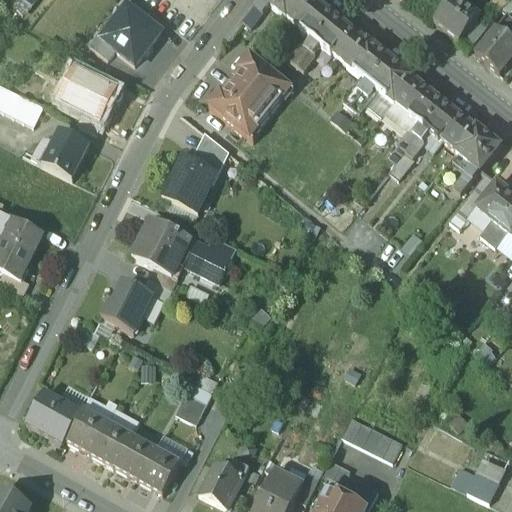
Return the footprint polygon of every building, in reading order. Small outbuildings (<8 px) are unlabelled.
[(127,13),(144,26),(152,16),(130,0),(129,0),(121,10),(126,14),(127,13)] [(265,0),(262,4),(263,5),(269,9),(286,22),(303,0),(265,0)] [(336,23),(306,0),(303,0),(287,21),(303,34),(301,37),(311,45),(316,48),(336,23)] [(511,5),(511,0),(497,0),(487,13),(498,20),(501,16),(505,10),(511,5)] [(480,24),(454,4),(434,29),(460,49),(480,24)] [(269,9),(263,5),(244,28),(252,34),(268,15),(266,13),(269,9)] [(511,5),(505,10),(501,16),(507,22),(508,21),(511,24),(511,5)] [(144,26),(127,13),(126,14),(102,46),(102,47),(116,58),(135,72),(144,61),(146,62),(153,52),(152,51),(161,39),(144,26)] [(511,24),(508,21),(507,22),(497,35),(511,46),(511,24)] [(368,48),(336,23),(316,48),(320,52),(332,61),(333,58),(350,71),(368,48)] [(511,46),(497,35),(476,62),(499,80),(511,64),(511,46)] [(109,67),(116,58),(102,47),(102,46),(97,41),(89,52),(109,67)] [(300,53),(290,66),(297,72),(316,48),(311,45),(306,52),(300,53)] [(316,48),(297,72),(305,78),(315,65),(314,59),(320,52),(316,48)] [(350,71),(348,73),(366,88),(370,91),(391,65),(368,48),(350,71)] [(288,92),(250,62),(238,76),(241,78),(235,86),(239,89),(234,95),(230,92),(224,101),(221,98),(210,112),(248,142),(255,132),(259,136),(284,105),(280,101),(288,92)] [(391,65),(370,91),(375,95),(394,110),(413,85),(414,84),(391,65)] [(119,98),(76,76),(61,107),(86,120),(104,129),(119,98)] [(445,110),(413,85),(395,108),(412,122),(410,124),(419,132),(424,136),(445,110)] [(360,95),(355,96),(345,109),(352,114),(370,91),(366,88),(360,95)] [(23,103),(0,91),(0,115),(13,122),(23,103)] [(370,91),(352,114),(360,121),(371,107),(369,103),(375,95),(370,91)] [(23,103),(13,122),(34,133),(45,114),(23,103)] [(476,134),(445,110),(424,136),(428,139),(439,147),(441,144),(458,157),(476,134)] [(104,129),(86,120),(80,131),(99,140),(105,129),(104,129)] [(409,140),(398,153),(406,159),(424,136),(419,132),(414,140),(409,140)] [(458,157),(456,159),(472,172),(479,177),(480,178),(500,153),(477,134),(476,134),(458,157)] [(91,151),(61,136),(43,171),(74,186),(91,151)] [(424,136),(406,159),(414,165),(423,153),(422,147),(428,139),(424,136)] [(206,140),(193,167),(184,163),(164,205),(200,222),(225,170),(205,161),(213,146),(206,140)] [(230,160),(213,146),(205,161),(225,170),(230,160)] [(472,172),(454,195),(462,201),(479,177),(472,172)] [(487,181),(471,201),(451,229),(461,237),(477,215),(497,189),(487,181)] [(511,218),(511,201),(497,189),(477,215),(493,228),(490,232),(496,238),(511,218)] [(511,218),(496,238),(503,244),(507,239),(511,243),(511,218)] [(0,276),(4,279),(22,288),(22,287),(28,275),(23,272),(39,241),(0,221),(0,276)] [(209,254),(154,226),(135,264),(158,276),(174,284),(174,283),(180,270),(220,290),(232,265),(209,254)] [(490,232),(481,243),(488,248),(496,238),(490,232)] [(496,238),(488,248),(495,254),(503,244),(496,238)] [(215,244),(209,254),(232,265),(236,255),(215,244)] [(174,284),(158,276),(153,286),(173,297),(179,285),(174,283),(174,284)] [(4,279),(0,285),(0,290),(23,302),(29,290),(22,287),(22,288),(4,279)] [(173,297),(153,286),(146,299),(155,304),(167,309),(173,297)] [(146,299),(126,289),(116,311),(112,309),(104,326),(136,341),(144,324),(155,304),(146,299)] [(101,342),(80,331),(74,343),(95,354),(101,342)] [(213,399),(192,388),(187,399),(207,409),(213,399)] [(47,399),(29,432),(66,453),(69,447),(84,419),(47,399)] [(207,409),(187,399),(181,409),(202,420),(207,409)] [(202,420),(181,409),(176,419),(197,430),(202,420)] [(84,419),(69,447),(93,461),(110,429),(86,416),(84,419)] [(402,448),(352,422),(342,441),(392,467),(402,448)] [(110,429),(93,461),(116,474),(133,442),(110,429)] [(157,456),(133,442),(116,474),(139,487),(157,456)] [(181,469),(157,456),(139,487),(164,502),(181,469)] [(217,470),(201,501),(222,511),(230,511),(238,498),(250,473),(235,465),(230,476),(217,470)] [(350,476),(330,465),(320,484),(341,495),(348,481),(350,476)] [(451,489),(467,496),(476,476),(460,469),(451,489)] [(276,476),(257,511),(292,511),(296,505),(304,490),(303,490),(276,476)] [(500,489),(478,478),(468,499),(489,510),(500,489)] [(308,479),(303,490),(304,490),(296,505),(307,510),(319,485),(308,479)] [(369,511),(378,496),(348,481),(341,495),(338,499),(363,511),(369,511)] [(230,511),(242,511),(248,503),(238,498),(230,511)] [(336,502),(328,498),(320,511),(363,511),(338,499),(336,502)] [(24,511),(1,499),(0,500),(0,511),(24,511)]
